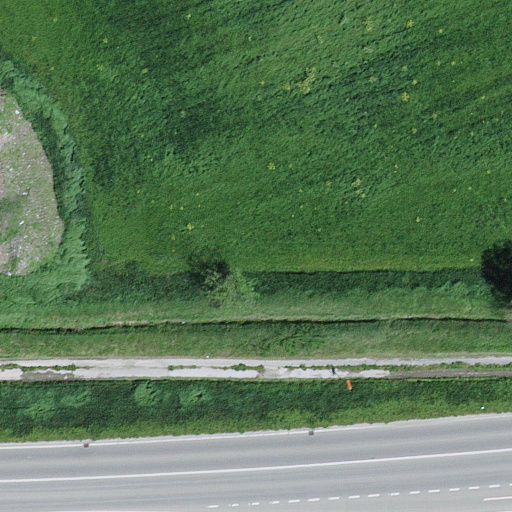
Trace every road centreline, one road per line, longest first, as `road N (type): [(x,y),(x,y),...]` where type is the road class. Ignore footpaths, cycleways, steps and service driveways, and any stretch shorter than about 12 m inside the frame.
road 1 (tertiary): [(0,481),(511,448)]
road 2 (track): [(0,373),(511,366)]
